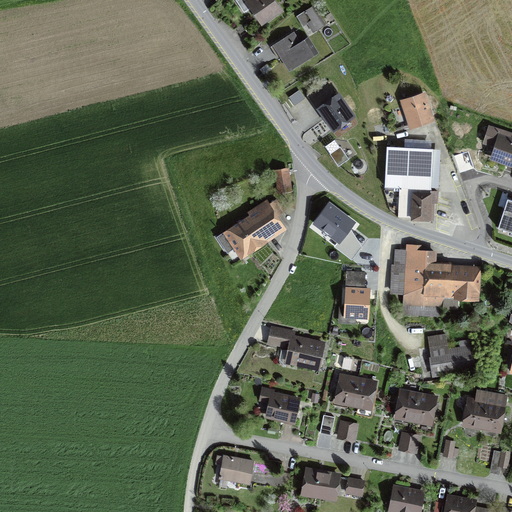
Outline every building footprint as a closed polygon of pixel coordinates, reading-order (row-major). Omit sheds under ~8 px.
[(240,0),(257,23),(277,9),(270,0),(240,0)] [(312,6),(305,11),(311,20),(318,15),(312,6)] [(270,47),(287,73),(318,53),(309,38),(299,44),(292,33),(270,47)] [(311,107),(328,130),(351,115),(335,91),(311,107)] [(397,99),(406,128),(429,120),(420,92),(397,99)] [(501,132),(490,128),(485,142),(496,146),(492,156),(511,163),(511,140),(499,136),(501,132)] [(383,145),(380,186),(426,190),(429,148),(383,145)] [(286,170),(276,171),(278,190),(289,188),(286,170)] [(511,200),(504,198),(495,228),(511,233),(511,200)] [(220,234),(235,257),(281,227),(266,204),(220,234)] [(434,248),(396,245),(394,268),(406,269),(403,311),(442,314),(443,295),(474,297),(476,271),(432,268),(434,248)] [(368,290),(348,289),(346,315),(366,316),(368,290)] [(427,335),(434,375),(475,368),(469,339),(461,340),(462,347),(449,349),(446,332),(427,335)] [(285,337),(280,364),(315,371),(320,344),(285,337)] [(354,406),(359,380),(335,375),(329,401),(354,406)] [(359,380),(354,406),(367,409),(373,383),(359,380)] [(433,410),(436,397),(402,389),(399,402),(396,414),(431,422),(433,410)] [(266,394),(260,419),(291,426),(296,400),(266,394)] [(503,405),(469,398),(467,411),(464,423),(481,426),(498,429),(500,418),(503,405)] [(354,439),(357,424),(341,421),(338,436),(342,437),(350,439),(354,439)] [(415,452),(419,436),(403,433),(400,449),(406,450),(413,451),(415,452)] [(451,456),(454,441),(447,440),(444,455),(451,456)] [(511,451),(502,449),(499,464),(507,466),(511,451)] [(218,457),(215,480),(245,485),(248,462),(218,457)] [(301,469),(296,495),(331,501),(336,475),(301,469)] [(400,486),(395,485),(389,511),(399,511),(400,510),(407,511),(417,511),(423,491),(400,486)] [(473,500),(448,495),(444,511),(491,511),(492,510),(478,507),(477,511),(471,510),(473,500)]
